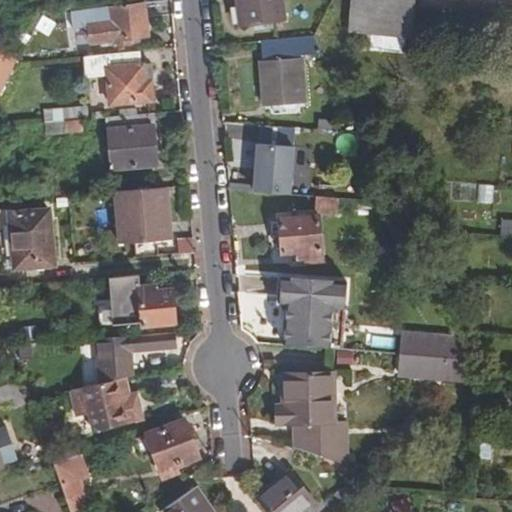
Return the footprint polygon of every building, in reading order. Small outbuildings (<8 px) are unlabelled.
[(281,0),(237,0),(241,28),(285,22),(281,0)] [(413,0),(353,0),(350,34),(410,40),(413,0)] [(148,36),(144,1),(107,6),(108,19),(86,23),(89,45),(148,36)] [(321,55),(314,40),(281,43),(283,59),(321,55)] [(138,50),(83,58),(86,78),(105,75),(108,107),(152,102),(150,80),(144,81),(142,64),(140,64),(138,50)] [(0,95),(15,67),(17,62),(0,53),(0,95)] [(302,60),(258,64),(262,105),(306,102),(302,60)] [(42,107),(42,131),(80,129),(79,106),(42,107)] [(151,114),(107,118),(111,170),(155,166),(151,114)] [(289,191),(292,125),(250,123),(247,189),(289,191)] [(120,243),(135,242),(171,239),(168,203),(167,188),(116,192),(120,243)] [(336,199),(313,197),(312,212),(335,213),(336,199)] [(406,207),(395,212),(404,230),(414,225),(406,207)] [(48,209),(7,213),(13,269),(55,265),(48,209)] [(317,214),(278,218),(279,221),(270,222),(271,237),(280,237),(281,254),(298,253),(298,259),(321,256),(317,214)] [(115,289),(138,287),(138,286),(137,276),(114,278),(115,289)] [(284,277),(283,293),(346,298),(348,282),(284,277)] [(154,285),(138,286),(138,287),(141,326),(175,323),(172,288),(155,289),(154,285)] [(282,345),(329,349),(330,309),(345,310),(346,298),(283,293),(282,304),(285,304),(282,345)] [(330,309),(329,349),(330,349),(342,350),(345,310),(330,309)] [(173,331),(93,338),(97,384),(124,378),(133,376),(131,351),(175,346),(173,331)] [(402,355),(466,360),(455,338),(404,333),(402,355)] [(355,366),(356,351),(342,350),(330,349),(329,365),(355,366)] [(476,381),(466,360),(402,355),(396,355),(396,374),(476,381)] [(296,421),(298,450),(343,464),(341,421),(331,421),(329,374),(284,376),(285,408),(277,409),(277,421),(296,421)] [(22,378),(0,385),(0,403),(12,400),(14,408),(30,402),(30,400),(22,378)] [(128,394),(124,378),(97,384),(82,388),(90,420),(92,430),(128,422),(122,396),(128,394)] [(184,420),(146,434),(160,471),(198,458),(184,420)] [(5,430),(0,432),(0,462),(14,458),(5,430)] [(82,469),(77,454),(52,463),(59,484),(66,505),(79,501),(70,474),(82,469)] [(264,511),(302,511),(315,502),(288,470),(254,499),(264,511)] [(210,511),(195,490),(164,511),(210,511)] [(410,511),(407,499),(391,504),(393,511),(410,511)]
